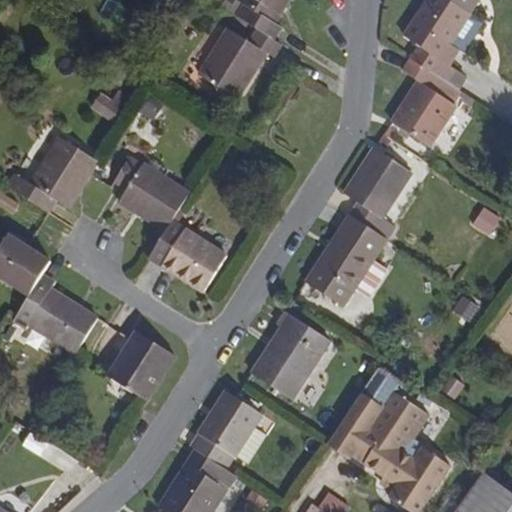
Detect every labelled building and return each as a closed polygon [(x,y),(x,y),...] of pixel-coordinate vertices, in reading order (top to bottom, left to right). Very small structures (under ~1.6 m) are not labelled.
[(276,22),(287,0),(239,0),(239,2),(248,4),(239,18),(252,26),(276,40),(284,25),(276,22)] [(410,64),(404,74),(442,98),(462,66),(447,56),(458,38),(424,16),(398,56),(410,64)] [(212,63),(250,82),(263,52),(278,62),(288,45),(276,40),(252,26),(244,37),(228,30),(212,63)] [(416,101),(395,131),(430,155),(452,124),(440,115),(448,103),(442,98),(404,74),(395,86),(416,101)] [(69,206),(93,162),(57,142),(34,183),(19,175),(10,192),(48,213),(56,199),(69,206)] [(360,208),(354,219),(380,235),(388,224),(383,217),(406,178),(374,156),(348,201),(360,208)] [(130,194),(122,206),(166,233),(172,223),(187,198),(161,182),(168,171),(151,161),(144,172),(132,164),(118,187),(130,194)] [(485,208),(474,224),(490,235),(501,219),(485,208)] [(312,282),(307,290),(342,311),(386,239),(380,235),(354,219),(337,247),(327,241),(305,278),(312,282)] [(214,302),(238,264),(172,223),(166,233),(149,262),(214,302)] [(49,261),(10,239),(0,256),(0,282),(28,298),(40,277),(49,261)] [(57,286),(40,277),(25,304),(44,315),(34,333),(79,357),(99,319),(53,294),(57,286)] [(288,333),(259,374),(297,400),(335,345),(291,315),(281,328),(288,333)] [(176,355),(137,331),(107,380),(146,404),(176,355)] [(328,440),(382,475),(377,483),(421,511),(453,460),(416,436),(434,409),(396,385),(385,402),(362,387),(328,440)] [(234,388),(196,442),(233,468),(271,414),(234,388)] [(203,450),(168,507),(176,511),(218,511),(242,473),(233,468),(203,450)] [(511,511),(511,497),(481,475),(454,511),(511,511)] [(320,505),(328,511),(346,511),(350,507),(330,492),(320,505)]
